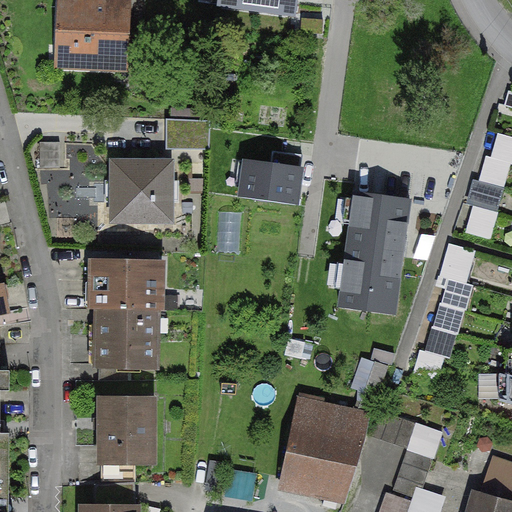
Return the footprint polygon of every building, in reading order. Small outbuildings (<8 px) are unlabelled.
[(72,0),(73,2),(62,1),(60,46),(76,47),(75,67),(103,68),(104,52),(127,53),(129,1),(94,0),(72,0)] [(226,0),(226,4),(290,12),(291,0),(226,0)] [(212,121),(167,121),(167,152),(211,152),(212,121)] [(511,137),(498,134),(492,158),(511,164),(511,163),(511,137)] [(62,143),(41,143),(41,169),(62,169),(62,143)] [(487,157),(480,180),(504,186),(505,187),(511,164),(492,158),(487,157)] [(171,164),(115,164),(115,221),(171,221),(171,164)] [(225,165),(216,235),(294,245),(303,174),(225,165)] [(479,180),(472,205),(474,205),(496,212),(504,186),(480,180),(479,180)] [(338,298),(402,308),(418,194),(354,185),(338,298)] [(496,212),(474,205),(466,233),(491,240),(499,212),(496,212)] [(476,252),(449,244),(440,277),(449,279),(467,284),(476,252)] [(95,311),(100,311),(157,311),(160,311),(160,265),(101,264),(101,280),(95,280),(95,311)] [(467,284),(449,279),(442,303),(465,309),(467,310),(473,286),(467,284)] [(6,287),(1,285),(0,285),(0,315),(8,313),(5,302),(9,298),(6,287)] [(441,303),(434,328),(457,334),(459,334),(465,309),(442,303),(441,303)] [(100,311),(99,367),(128,367),(156,367),(157,311),(100,311)] [(434,328),(433,327),(426,352),(445,357),(451,359),(457,334),(434,328)] [(426,352),(420,350),(412,379),(437,386),(445,357),(426,352)] [(128,367),(99,367),(99,382),(128,382),(128,367)] [(511,404),(511,377),(508,376),(501,374),(501,402),(511,404)] [(153,399),(103,400),(103,419),(100,419),(100,433),(103,433),(104,465),(135,464),(153,464),(153,399)] [(282,478),(352,494),(370,417),(300,401),(282,478)] [(409,450),(417,424),(379,411),(370,437),(409,450)] [(435,460),(409,450),(394,491),(420,501),(435,460)] [(482,493),(511,502),(511,462),(493,457),(482,493)] [(226,464),(211,462),(206,491),(222,493),(226,464)] [(135,464),(104,465),(104,481),(135,480),(135,464)] [(135,483),(96,485),(97,504),(137,501),(135,483)] [(511,511),(511,502),(482,493),(476,491),(469,511),(511,511)] [(411,511),(415,503),(389,494),(382,511),(411,511)]
